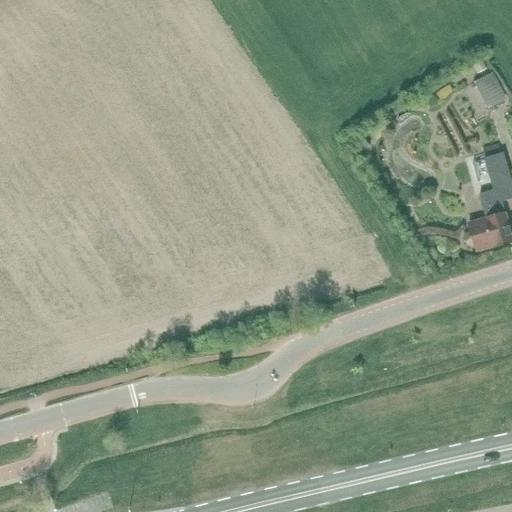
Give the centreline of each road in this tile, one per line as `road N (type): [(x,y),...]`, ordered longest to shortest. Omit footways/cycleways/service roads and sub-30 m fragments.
road 1 (tertiary): [(314,340),(262,382),(238,390),(161,388),(0,431)]
road 2 (primary): [(233,511),(511,447)]
road 3 (tertiary): [(314,340),(511,275)]
